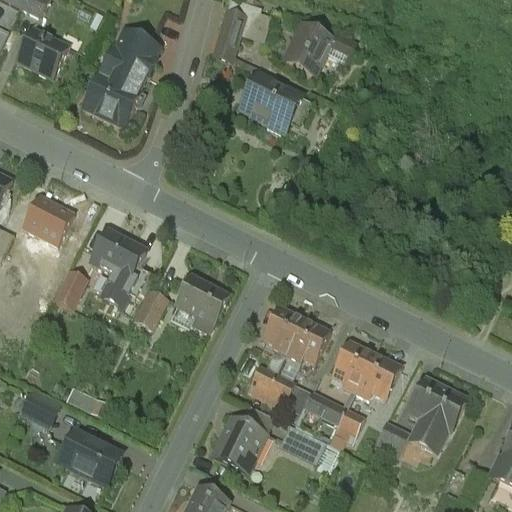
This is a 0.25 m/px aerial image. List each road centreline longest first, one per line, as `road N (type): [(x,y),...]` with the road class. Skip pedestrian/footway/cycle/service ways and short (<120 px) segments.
road 1 (residential): [(146,511),(270,258)]
road 2 (tertiary): [(270,258),(511,378)]
road 3 (residential): [(209,0),(184,87),(137,193)]
road 4 (tertiary): [(0,125),(137,193)]
road 5 (tertiary): [(137,193),(270,258)]
